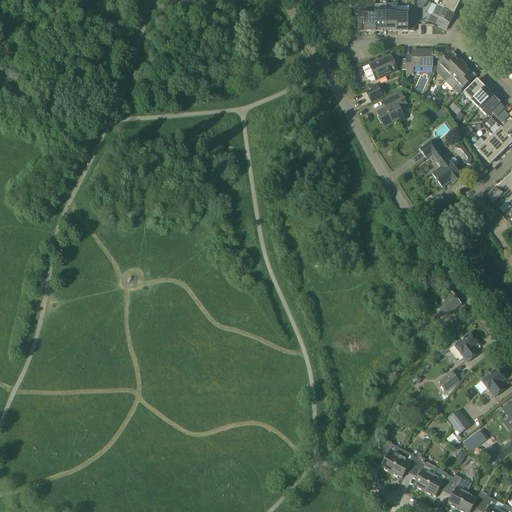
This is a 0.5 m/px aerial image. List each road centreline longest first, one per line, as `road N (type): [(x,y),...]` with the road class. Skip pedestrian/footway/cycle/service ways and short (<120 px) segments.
road 1 (residential): [(511,358),(424,239),(282,0)]
road 2 (residential): [(511,251),(478,207),(475,186),(511,154)]
